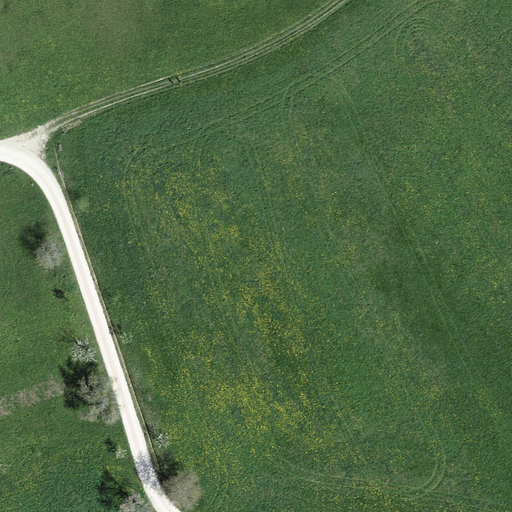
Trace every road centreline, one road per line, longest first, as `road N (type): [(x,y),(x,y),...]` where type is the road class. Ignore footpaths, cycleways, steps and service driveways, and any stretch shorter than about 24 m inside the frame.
road 1 (unclassified): [(168,511),(151,489),(55,193),(32,164),(0,151)]
road 2 (track): [(341,0),(254,51),(69,114),(3,150)]
